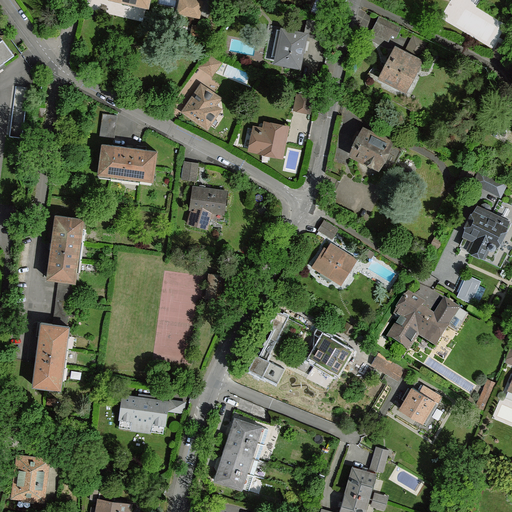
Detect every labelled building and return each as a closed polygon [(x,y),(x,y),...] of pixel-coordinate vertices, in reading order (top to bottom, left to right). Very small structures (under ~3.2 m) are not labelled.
[(179,0),(179,14),(204,16),(204,0),(179,0)] [(380,19),(373,32),(388,40),(392,33),(396,35),(400,29),(380,19)] [(328,25),(309,21),(307,31),(312,32),(311,36),(325,39),(328,25)] [(204,28),(193,26),(192,34),(202,36),(204,28)] [(280,42),(277,62),(299,66),(306,35),(278,29),(275,41),(280,42)] [(422,52),(428,40),(416,34),(409,45),(422,52)] [(0,67),(15,56),(3,40),(0,42),(0,67)] [(499,45),(494,56),(505,61),(511,47),(511,46),(507,44),(505,48),(499,45)] [(397,52),(385,77),(395,82),(394,85),(403,89),(417,63),(397,52)] [(221,63),(208,55),(200,67),(213,75),(221,63)] [(202,88),(186,111),(207,126),(218,110),(213,106),(218,99),(202,88)] [(313,98),(298,95),(295,110),(310,113),(313,98)] [(475,109),(469,106),(465,114),(471,118),(475,109)] [(103,113),(100,136),(115,138),(118,116),(103,113)] [(256,130),(251,149),(281,155),(286,128),(267,125),(265,131),(256,130)] [(402,150),(366,132),(355,155),(392,172),(402,150)] [(157,151),(103,144),(99,173),(153,181),(157,151)] [(198,164),(186,162),(184,179),(196,180),(198,164)] [(470,181),(476,168),(467,163),(461,177),(470,181)] [(501,196),(508,183),(482,171),(475,183),(501,196)] [(227,192),(194,188),(191,209),(193,209),(189,223),(206,228),(209,219),(205,217),(207,211),(224,213),(227,192)] [(493,250),(488,247),(484,255),(482,259),(501,268),(508,255),(511,257),(511,255),(511,205),(500,199),(493,215),(509,223),(498,246),(495,245),(493,250)] [(493,215),(480,209),(467,236),(473,240),(468,248),(484,255),(488,247),(490,242),(495,245),(498,246),(509,223),(493,215)] [(84,219),(56,215),(53,242),(48,278),(59,279),(74,281),(75,281),(81,241),(84,219)] [(333,238),(338,229),(325,221),(320,230),(333,238)] [(462,245),(468,248),(473,240),(467,236),(462,245)] [(356,260),(332,245),(328,251),(325,249),(314,266),(342,283),(356,260)] [(473,301),(483,279),(468,272),(458,295),(473,301)] [(225,275),(211,274),(208,297),(222,299),(225,275)] [(59,279),(56,302),(71,304),(74,281),(59,279)] [(406,300),(395,316),(402,320),(390,339),(408,351),(419,335),(436,346),(448,328),(457,333),(467,315),(445,302),(434,318),(421,310),(423,307),(410,299),(408,302),(406,300)] [(56,302),(53,324),(68,326),(71,304),(56,302)] [(265,324),(274,329),(282,313),(273,309),(265,324)] [(256,355),(249,369),(259,374),(288,317),(282,313),(274,329),(260,356),(256,355)] [(53,324),(42,323),(37,363),(34,385),(61,389),(64,366),(69,326),(68,326),(53,324)] [(348,325),(344,330),(355,337),(357,333),(353,331),(354,329),(348,325)] [(325,336),(314,356),(338,371),(350,350),(325,336)] [(387,373),(392,365),(377,356),(373,364),(387,373)] [(285,369),(271,362),(264,377),(278,384),(285,369)] [(405,369),(394,362),(392,365),(387,373),(398,380),(405,369)] [(495,383),(489,381),(477,406),(483,409),(495,383)] [(183,386),(168,385),(168,394),(182,395),(183,386)] [(412,386),(399,409),(422,422),(435,401),(439,403),(442,397),(431,390),(428,396),(412,386)] [(168,400),(122,394),(118,424),(164,431),(168,400)] [(225,449),(249,456),(254,441),(257,442),(262,427),(235,418),(233,422),(239,433),(238,438),(226,444),(225,449)] [(257,442),(264,444),(269,429),(262,427),(257,442)] [(264,444),(257,442),(254,441),(249,456),(259,460),(264,444)] [(389,450),(377,447),(375,454),(387,457),(389,450)] [(229,464),(228,467),(244,472),(249,456),(225,449),(223,453),(229,464)] [(387,457),(375,454),(371,468),(383,471),(387,457)] [(254,475),(259,460),(249,456),(244,472),(247,473),(254,475)] [(48,461),(19,457),(14,497),(43,500),(48,461)] [(346,491),(370,499),(377,473),(353,466),(346,491)] [(244,472),(228,467),(227,469),(216,475),(214,479),(242,489),(242,488),(247,473),(244,472)] [(249,490),(254,475),(247,473),(242,488),(249,490)] [(100,486),(92,485),(90,499),(98,500),(100,486)] [(102,486),(99,499),(115,501),(117,489),(102,486)] [(366,511),(370,499),(346,491),(339,511),(366,511)] [(388,497),(375,493),(371,506),(385,510),(388,497)] [(161,497),(151,495),(149,502),(159,505),(161,497)] [(115,501),(99,499),(97,511),(124,511),(125,511),(130,511),(132,504),(115,501)]
